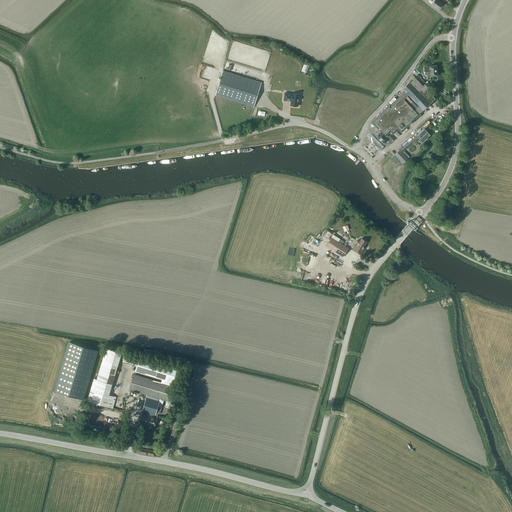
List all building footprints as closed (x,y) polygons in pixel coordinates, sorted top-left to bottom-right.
[(442,4),(437,0),(429,0),(433,2),(432,4),(438,9),(442,4)] [(430,75),(430,76),(438,75),(437,66),(429,66),(429,67),(424,68),(425,76),(430,75)] [(215,95),(253,107),(261,82),(223,71),(215,95)] [(388,145),(394,140),(389,135),(387,137),(385,136),(390,131),(393,134),(398,129),(401,132),(418,116),(419,117),(422,115),(420,113),(423,110),(435,98),(426,89),(428,87),(425,84),(425,83),(417,75),(415,77),(414,77),(409,81),(410,81),(402,88),(405,91),(390,106),(390,105),(372,122),(378,129),(375,132),(378,134),(377,137),(383,143),(385,143),(388,145)] [(299,102),(299,99),(299,98),(299,94),(292,93),(292,94),(285,93),(284,100),(291,101),(290,105),(298,106),(298,102),(299,102)] [(417,136),(422,141),(430,134),(424,129),(417,136)] [(408,159),(409,157),(401,149),(400,150),(395,155),(403,163),(408,159)] [(326,246),(343,257),(349,248),(332,238),(326,246)] [(353,250),(360,255),(365,247),(364,246),(367,242),(362,238),(359,243),(358,242),(353,250)] [(112,369),(114,364),(118,365),(120,358),(123,359),(123,361),(133,364),(135,355),(122,351),(121,352),(106,348),(101,366),(112,369)] [(150,415),(142,413),(139,423),(148,425),(148,424),(154,426),(157,416),(154,415),(154,414),(155,415),(156,413),(159,414),(161,408),(157,407),(159,401),(160,399),(167,401),(165,406),(168,407),(170,402),(171,402),(175,387),(134,374),(129,389),(158,398),(157,401),(146,397),(142,411),(150,413),(150,415)]
